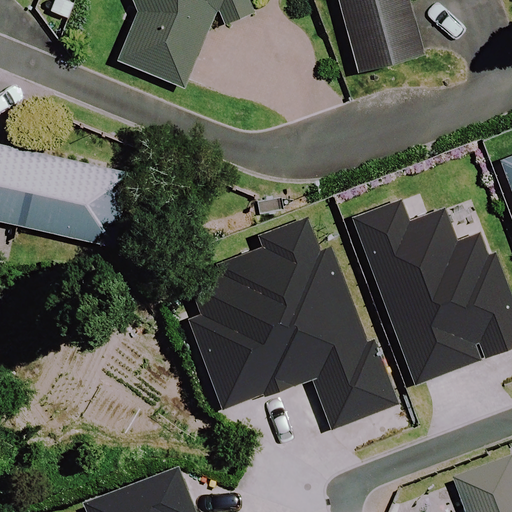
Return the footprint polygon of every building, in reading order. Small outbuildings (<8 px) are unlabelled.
[(248,2),(253,0),(129,0),(135,17),(118,59),(178,83),(214,14),(220,28),(252,16),(248,2)] [(418,0),(328,0),(351,75),(421,54),(406,4),(418,0)] [(0,222),(111,248),(129,172),(2,147),(3,132),(0,131),(0,222)] [(511,160),(500,165),(511,197),(511,160)] [(409,226),(400,204),(352,223),(418,387),(511,349),(511,323),(477,236),(454,245),(442,213),(409,226)] [(185,323),(229,415),(309,376),(336,432),(396,403),(307,220),(260,242),(263,248),(197,280),(212,310),(185,323)] [(511,511),(511,459),(511,458),(456,478),(468,511),(511,511)] [(192,511),(178,476),(89,511),(192,511)]
